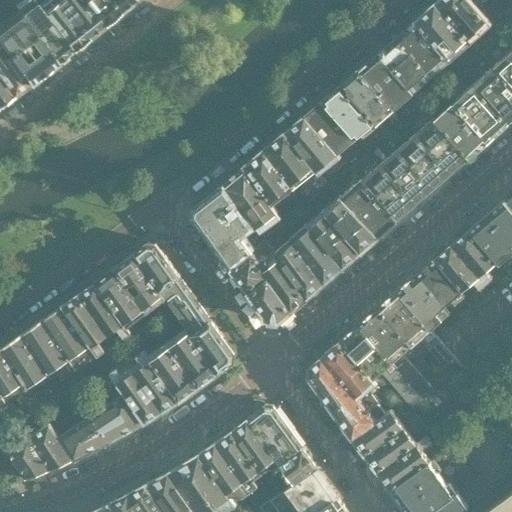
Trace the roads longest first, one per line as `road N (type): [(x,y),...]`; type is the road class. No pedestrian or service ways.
road 1 (residential): [(511,154),(270,366)]
road 2 (residential): [(154,201),(396,0)]
road 3 (residential): [(270,366),(168,439),(11,511)]
road 4 (residential): [(167,0),(0,129)]
road 5 (residential): [(270,366),(154,201)]
road 6 (residential): [(0,313),(154,201)]
road 7 (residential): [(376,511),(270,366)]
